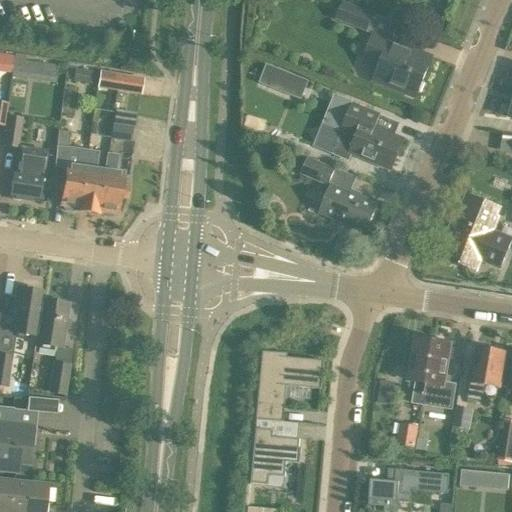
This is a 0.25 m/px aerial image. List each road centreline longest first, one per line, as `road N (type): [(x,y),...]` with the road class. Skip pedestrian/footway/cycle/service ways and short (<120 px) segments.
road 1 (residential): [(383,291),(502,0)]
road 2 (primary): [(181,264),(202,0)]
road 3 (residential): [(79,511),(104,254)]
road 4 (primary): [(158,511),(181,264)]
road 5 (residential): [(383,291),(356,350),(337,511)]
road 6 (residential): [(383,291),(181,264)]
road 7 (residential): [(511,311),(383,291)]
